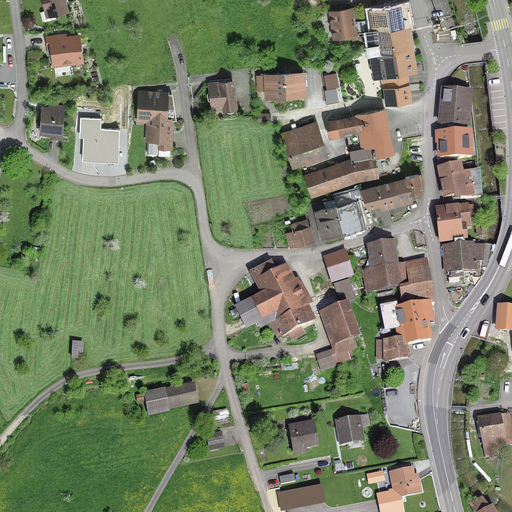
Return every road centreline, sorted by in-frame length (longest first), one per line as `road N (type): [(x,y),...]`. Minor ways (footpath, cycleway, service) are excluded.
road 1 (residential): [(209,256),(315,253),(430,218)]
road 2 (residential): [(0,133),(73,176),(160,174),(196,182)]
road 3 (secondary): [(455,511),(437,406),(455,339)]
road 4 (residential): [(438,59),(429,107),(430,218)]
road 5 (residential): [(196,182),(173,43)]
road 6 (residential): [(430,218),(441,313),(455,339)]
